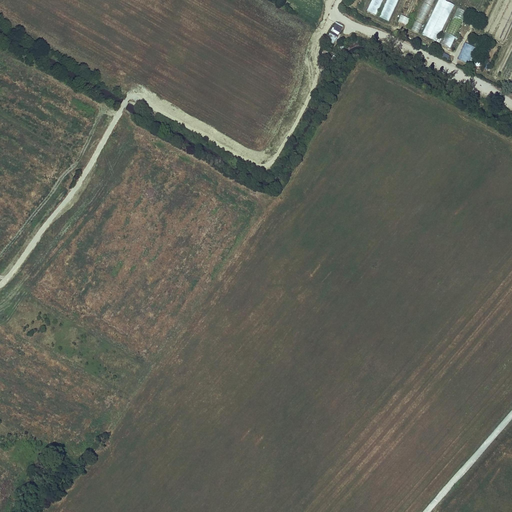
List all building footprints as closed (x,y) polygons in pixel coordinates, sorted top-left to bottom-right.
[(375,16),(382,0),(370,0),(365,11),(375,16)] [(389,21),(398,0),(386,0),(378,16),(389,21)] [(423,0),(410,28),(419,32),(434,0),(423,0)] [(444,0),(437,0),(422,34),(436,41),(454,4),(444,0)] [(468,12),(458,7),(441,43),(451,48),(468,12)] [(344,26),(336,22),(326,40),(333,44),(344,26)] [(464,59),(471,45),(466,42),(459,56),(464,59)] [(476,47),(471,45),(464,59),(469,62),(476,47)] [(440,58),(448,61),(450,56),(441,53),(440,58)]
